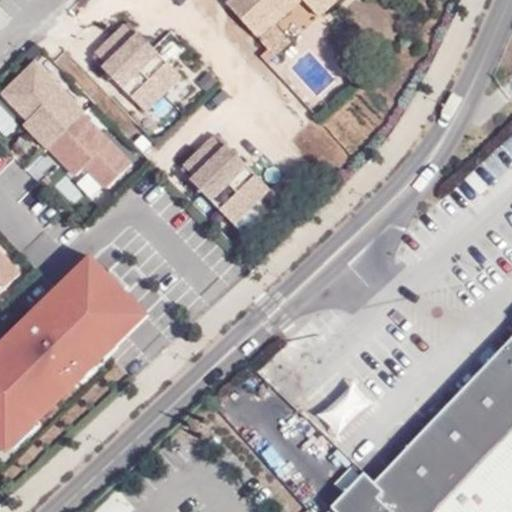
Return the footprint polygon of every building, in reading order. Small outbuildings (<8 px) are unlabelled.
[(231,0),(227,3),(253,33),(289,0),(302,0),(317,17),(335,0),(231,0)] [(302,0),(289,0),(253,33),(259,40),(278,22),(302,0)] [(126,22),(95,53),(124,83),(161,49),(138,27),(134,32),(126,22)] [(295,40),(278,22),(259,40),(271,52),(277,57),(295,40)] [(265,58),(271,64),(277,57),(271,52),(265,58)] [(167,58),(132,92),(148,109),(183,76),(167,58)] [(36,60),(0,91),(0,92),(48,146),(86,110),(36,60)] [(86,110),(48,146),(76,176),(85,169),(106,188),(134,161),(86,110)] [(223,144),(214,135),(184,166),(214,197),(250,161),(228,138),(223,144)] [(256,172),(221,204),(235,222),(272,187),(256,172)] [(90,244),(0,333),(0,449),(4,454),(153,307),(90,244)] [(0,248),(0,290),(21,270),(0,248)] [(511,511),(511,340),(376,483),(366,474),(329,511),(511,511)] [(351,413),(369,402),(359,386),(341,397),(351,413)]
